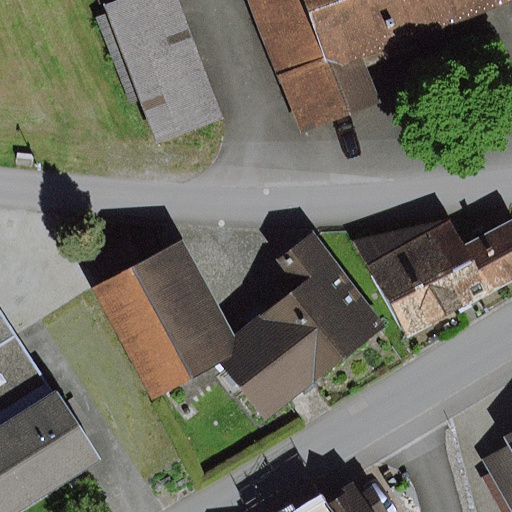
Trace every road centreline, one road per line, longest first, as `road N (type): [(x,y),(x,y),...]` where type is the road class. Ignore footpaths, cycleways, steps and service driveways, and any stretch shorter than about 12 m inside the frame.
road 1 (residential): [(0,188),(198,206),(511,187)]
road 2 (residential): [(222,511),(409,395)]
road 3 (residential): [(409,395),(439,511)]
road 4 (residential): [(409,395),(511,333)]
